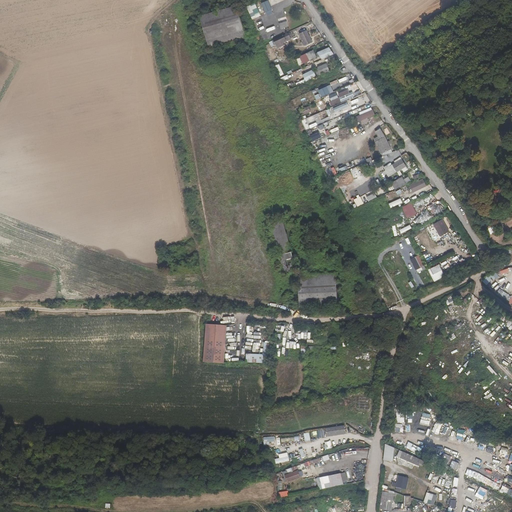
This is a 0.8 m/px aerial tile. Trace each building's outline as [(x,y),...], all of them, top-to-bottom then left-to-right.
[(262,2),(257,4),(263,16),(267,14),(262,2)] [(248,7),(253,20),(263,16),(257,4),(257,3),(248,7)] [(246,37),(237,5),(200,16),(209,48),(246,37)] [(305,45),(312,42),(306,30),(300,34),(305,45)] [(283,43),(291,39),(288,33),(274,40),(278,48),(284,45),(283,43)] [(322,59),(334,54),(329,47),(318,52),(322,59)] [(310,61),(317,58),(313,50),(307,53),(310,61)] [(299,57),(303,64),(309,61),(305,54),(299,57)] [(317,75),(329,70),(327,64),(318,67),(318,68),(315,69),(317,75)] [(313,70),(303,75),(306,81),(316,76),(313,70)] [(349,74),(331,83),(334,92),(353,83),(349,74)] [(319,89),(321,96),(334,93),(332,85),(319,89)] [(339,97),(341,102),(354,97),(352,92),(339,97)] [(331,101),(333,106),(341,102),(339,98),(331,101)] [(349,109),(347,103),(333,108),(335,114),(349,109)] [(311,112),(309,106),(299,110),(303,118),(308,116),(308,113),(311,112)] [(333,118),(330,109),(327,111),(329,117),(321,120),(322,122),(333,118)] [(375,114),(373,109),(372,109),(360,115),(356,116),(358,122),(375,114)] [(301,121),(305,131),(312,128),(307,118),(301,121)] [(335,119),(318,125),(320,129),(337,124),(335,119)] [(319,132),(310,136),(313,141),(321,138),(319,132)] [(384,135),(379,137),(374,138),(381,154),(382,154),(383,156),(393,152),(385,136),(385,137),(384,135)] [(402,174),(400,170),(403,168),(407,166),(402,159),(392,165),(391,163),(384,167),(385,170),(383,172),(385,175),(387,174),(388,177),(397,172),(400,176),(402,174)] [(401,187),(406,184),(403,177),(391,183),(395,189),(401,186),(401,187)] [(427,186),(423,179),(409,185),(413,193),(427,186)] [(391,208),(403,203),(401,198),(389,204),(391,208)] [(402,207),(407,218),(417,214),(411,203),(402,207)] [(441,236),(449,231),(442,219),(434,224),(441,236)] [(297,270),(283,221),(270,225),(284,273),(297,270)] [(428,228),(434,238),(439,235),(433,225),(428,228)] [(419,255),(415,257),(420,267),(424,265),(419,255)] [(410,259),(415,270),(420,268),(420,267),(415,257),(410,259)] [(435,281),(445,276),(439,264),(429,270),(435,281)] [(300,307),(338,305),(336,279),(298,281),(300,307)] [(509,301),(511,295),(499,289),(496,294),(509,301)] [(445,299),(450,308),(457,304),(452,296),(445,299)] [(453,332),(463,326),(462,323),(451,328),(453,332)] [(203,362),(224,364),(227,326),(206,324),(203,362)] [(327,437),(346,434),(344,425),(326,428),(327,437)] [(327,437),(326,433),(326,430),(316,430),(317,438),(327,437)] [(264,445),(276,444),(275,437),(264,438),(264,445)] [(383,460),(393,462),(396,446),(386,445),(383,460)] [(425,467),(427,461),(400,451),(396,463),(412,469),(413,466),(418,468),(419,465),(425,467)] [(276,464),(290,460),(287,452),(277,455),(278,458),(275,459),(276,464)] [(297,472),(296,468),(291,469),(284,472),(285,476),(297,472)] [(287,483),(300,479),(297,472),(285,476),(286,478),(287,482),(287,483)] [(343,485),(340,474),(320,479),(322,489),(343,485)] [(406,490),(409,478),(395,474),(392,486),(406,490)] [(382,491),(380,509),(392,511),(394,492),(382,491)] [(427,492),(424,502),(435,505),(437,495),(427,492)]
